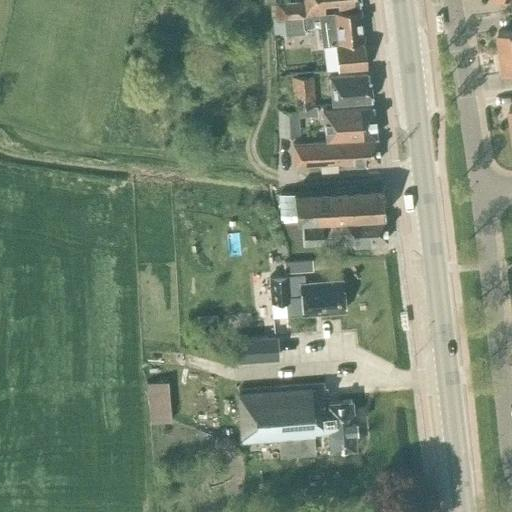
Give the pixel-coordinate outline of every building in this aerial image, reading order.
[(336,0),(338,6),(359,4),(358,0),(287,0),(277,1),(277,15),(278,15),(301,14),(323,12),(323,1),(326,0),(336,0)] [(337,69),(366,67),(363,39),(360,8),(323,12),(301,14),(278,15),(278,17),(272,17),(273,34),(284,33),(284,35),(305,32),(304,28),(319,27),(321,44),(334,43),(337,69)] [(502,51),(511,49),(511,29),(499,31),(502,51)] [(511,49),(502,51),(504,71),(511,70),(511,49)] [(332,104),(371,101),(368,72),(329,75),(332,104)] [(314,104),(312,74),(292,75),(293,105),(314,104)] [(325,139),(375,137),(372,106),(322,108),(325,139)] [(300,135),(299,108),(276,109),(277,136),(300,135)] [(308,164),(378,161),(376,139),(307,142),(308,164)] [(293,165),(308,164),(307,142),(292,143),(293,165)] [(295,220),(383,215),(381,187),(294,191),(295,220)] [(344,242),(386,240),(383,217),(326,220),(327,239),(343,238),(344,242)] [(295,244),(304,244),(322,243),(321,220),(285,222),(295,244)] [(311,259),(283,261),(284,272),(312,269),(311,259)] [(302,274),(269,277),(271,301),(288,300),(288,296),(300,295),(302,314),(344,310),(341,279),(303,282),(302,274)] [(275,335),(234,338),(236,360),(277,357),(275,335)] [(166,381),(146,382),(149,422),(170,420),(166,381)] [(355,448),(351,400),(325,402),(324,382),(237,388),(241,442),(314,438),(313,431),(327,430),(328,450),(355,448)]
